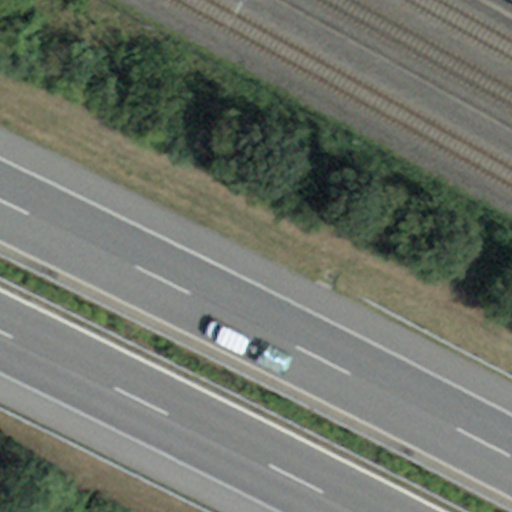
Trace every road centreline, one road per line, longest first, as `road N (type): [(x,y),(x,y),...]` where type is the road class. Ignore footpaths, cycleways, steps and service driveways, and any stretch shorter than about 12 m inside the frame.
road 1 (motorway): [(511,462),(0,202)]
road 2 (motorway): [(0,336),(350,511)]
